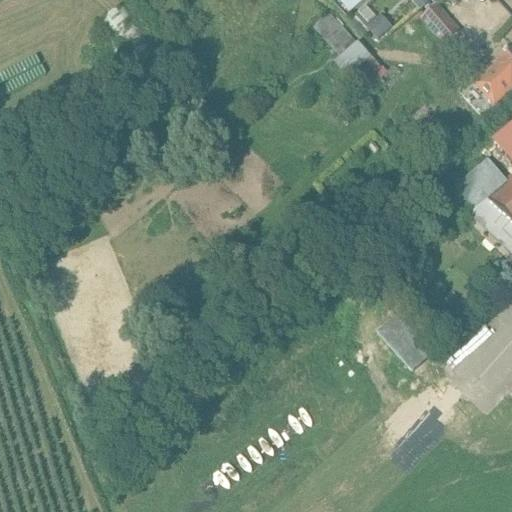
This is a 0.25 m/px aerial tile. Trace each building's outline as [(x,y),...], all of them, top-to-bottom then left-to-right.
[(339,0),(339,1),(350,13),(364,0),(339,0)] [(426,0),(410,0),(409,1),(419,11),(420,12),(429,3),(429,2),(426,0)] [(163,51),(127,5),(102,24),(137,70),(163,51)] [(459,34),(436,6),(421,19),(445,47),(459,34)] [(366,7),(354,17),(365,29),(376,20),(366,7)] [(316,29),(343,59),(358,46),(331,16),(316,29)] [(376,20),(365,29),(377,42),(392,29),(380,16),(376,20)] [(369,58),(358,46),(339,64),(350,76),(369,58)] [(481,80),(472,87),(487,103),(484,106),(490,112),(510,94),(511,94),(511,93),(511,49),(493,67),(494,68),(481,80)] [(487,159),(453,190),(475,215),(471,219),(511,257),(511,177),(507,182),(487,159)] [(378,335),(413,374),(433,356),(398,317),(378,335)]
